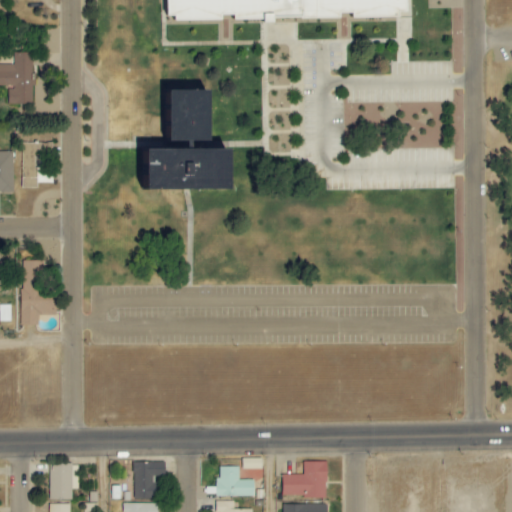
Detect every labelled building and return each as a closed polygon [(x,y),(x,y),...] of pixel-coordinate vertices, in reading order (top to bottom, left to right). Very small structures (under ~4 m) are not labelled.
[(165,0),(403,0),(404,11),(397,17),(350,18),(350,13),(337,13),(337,17),(298,18),(298,16),(270,17),(270,22),(261,22),(261,16),(233,17),(233,13),(217,13),(217,18),(172,19),(172,14),(165,14),(165,0)] [(7,104),(32,104),(33,53),(13,53),(13,65),(0,65),(0,80),(0,88),(7,88),(7,104)] [(164,91),(164,149),(143,149),(143,189),(226,189),(226,149),(204,149),(204,91),(164,91)] [(21,188),(37,189),(37,183),(52,184),(52,169),(34,168),(34,156),(52,156),(52,144),(22,143),(21,188)] [(13,152),(0,152),(0,193),(13,193),(13,152)] [(20,326),(38,326),(38,316),(55,316),(55,288),(43,288),(43,262),(20,262),(20,326)] [(0,316),(0,322),(11,322),(10,305),(0,305),(0,316)] [(281,497),(325,497),(326,462),(303,461),(302,475),(281,474),(281,497)] [(155,499),(155,476),(164,476),(163,462),(132,462),(133,499),(155,499)] [(78,465),(49,465),(49,500),(71,500),(71,489),(77,490),(78,465)] [(215,497),(253,496),(253,480),(238,480),(238,467),(218,467),(219,477),(215,477),(215,497)] [(251,511),(251,509),(233,509),(233,501),(215,501),(215,511),(251,511)] [(156,511),(157,503),(122,504),(122,511),(156,511)]
